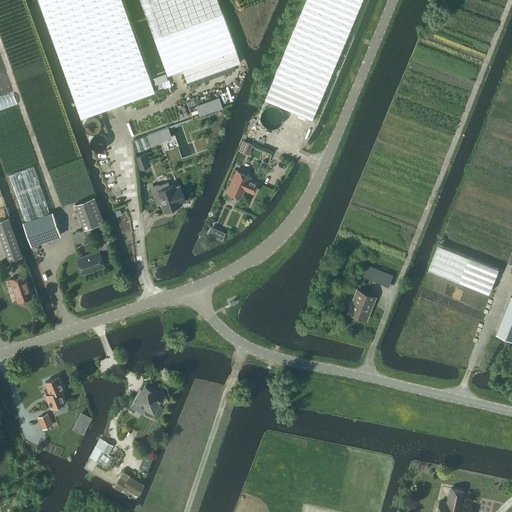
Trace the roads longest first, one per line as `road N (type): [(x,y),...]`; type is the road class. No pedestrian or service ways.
road 1 (unclassified): [(190,289),(268,246),(293,220),(318,181),(392,0)]
road 2 (unclassified): [(190,289),(229,336),(265,354),(511,414)]
road 3 (track): [(509,0),(409,251)]
road 4 (unknown): [(150,303),(125,133),(136,113),(170,104)]
road 5 (unclassified): [(0,356),(190,289)]
road 6 (track): [(67,225),(0,42)]
road 7 (track): [(190,511),(243,345)]
